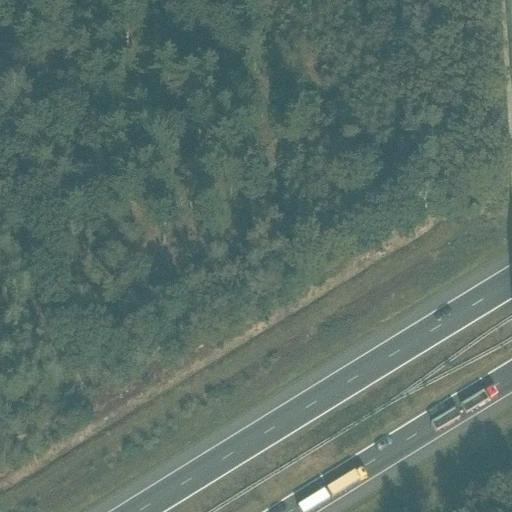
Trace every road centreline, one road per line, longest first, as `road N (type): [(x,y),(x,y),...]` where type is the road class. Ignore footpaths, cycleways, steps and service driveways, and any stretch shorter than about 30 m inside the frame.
road 1 (track): [(0,443),(78,405),(68,351),(77,344),(182,309),(218,285),(350,233),(386,206),(400,121),(395,88),(357,0)]
road 2 (motorway): [(511,287),(148,511)]
road 3 (motorway): [(302,511),(511,382)]
